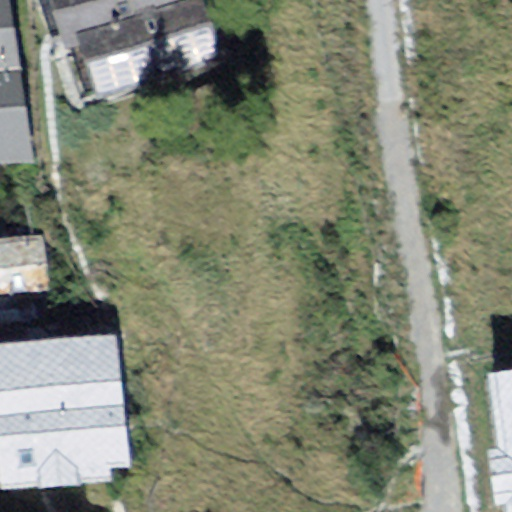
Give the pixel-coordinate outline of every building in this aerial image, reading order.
[(0,0),(0,83),(16,82),(8,0),(0,0)] [(51,0),(68,54),(76,51),(96,109),(229,66),(206,0),(51,0)] [(16,82),(0,83),(0,179),(24,177),(16,82)] [(109,343),(0,352),(0,455),(3,490),(122,479),(109,343)] [(511,511),(511,378),(488,382),(505,511),(511,511)]
